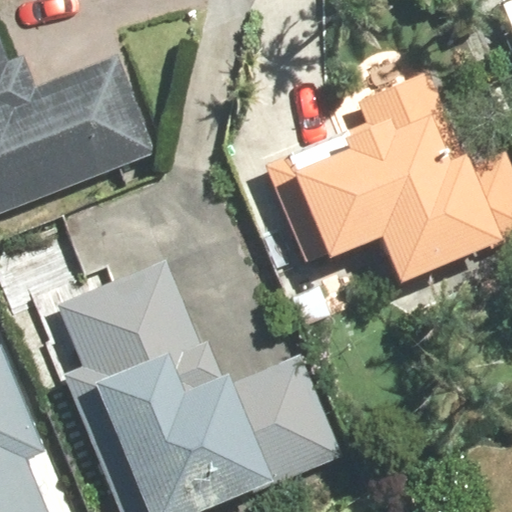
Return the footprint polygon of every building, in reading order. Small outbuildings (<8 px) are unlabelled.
[(511,6),(493,14),(511,61),(511,6)] [(0,217),(146,156),(106,62),(29,94),(16,65),(5,69),(0,57),(0,217)] [(457,161),(422,73),(350,101),(364,136),(272,175),(312,277),(372,253),(389,296),(511,247),(511,198),(498,164),(470,175),(464,158),(457,161)] [(157,269),(45,315),(121,511),(228,511),(346,465),(303,358),(208,396),(157,269)] [(79,511),(25,380),(0,377),(0,511),(79,511)]
